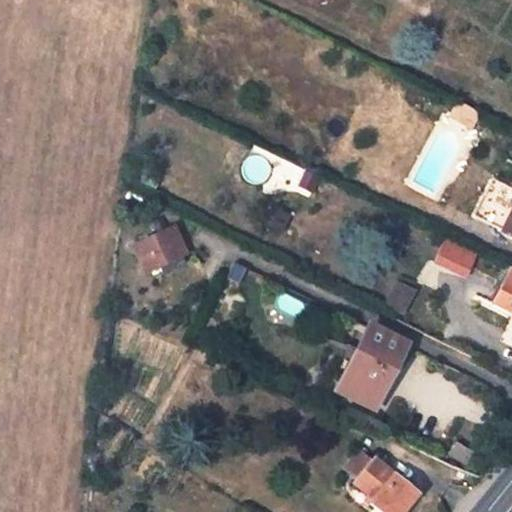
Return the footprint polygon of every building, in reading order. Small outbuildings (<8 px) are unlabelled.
[(445,117),(469,128),(477,112),(452,101),(445,117)] [(500,232),(499,234),(511,239),(511,183),(499,177),(496,183),(493,182),(479,209),(505,222),(500,232)] [(474,219),(500,232),(505,222),(479,209),(474,219)] [(171,228),(130,248),(143,274),(158,268),(155,262),(182,249),(171,228)] [(463,277),(474,252),(439,236),(427,261),(463,277)] [(511,268),(510,268),(493,303),(511,312),(511,268)] [(393,280),(380,306),(398,314),(410,289),(393,280)] [(398,348),(367,333),(346,377),(360,383),(353,398),(370,405),(398,348)] [(360,383),(346,377),(339,391),(353,398),(360,383)] [(115,386),(106,383),(103,397),(112,400),(115,386)] [(370,461),(359,452),(344,469),(355,479),(370,461)] [(371,460),(370,461),(355,479),(351,484),(370,500),(367,504),(377,511),(399,511),(414,494),(371,460)]
